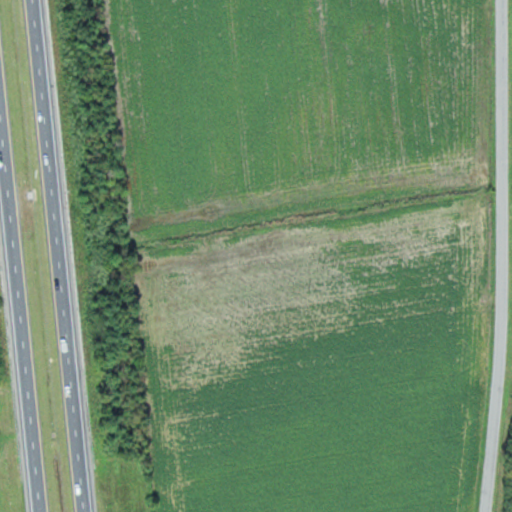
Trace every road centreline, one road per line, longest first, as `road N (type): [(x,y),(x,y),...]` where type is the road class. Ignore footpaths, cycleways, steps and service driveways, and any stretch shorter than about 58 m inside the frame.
road 1 (motorway): [(87,511),(31,0)]
road 2 (residential): [(485,511),(502,320),(501,0)]
road 3 (motorway): [(0,151),(36,511)]
